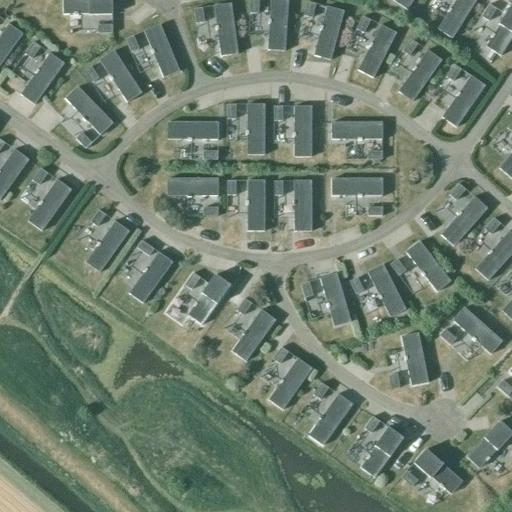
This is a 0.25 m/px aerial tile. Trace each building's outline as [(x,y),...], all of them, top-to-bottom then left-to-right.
[(112,16),(112,0),(63,0),(63,16),(74,15),(74,17),(78,17),(78,15),(89,15),(89,16),(112,16)] [(258,1),(250,0),(250,14),(258,15),(258,1)] [(448,13),(437,30),(452,39),(477,0),(456,0),(450,10),(450,9),(447,12),(448,13)] [(285,51),(287,2),(269,1),(267,24),(269,24),(268,35),(267,35),(266,39),(268,39),(267,50),(285,51)] [(315,5),(307,3),(304,17),(311,19),(315,5)] [(237,54),(230,6),(212,8),(215,31),(216,31),(218,42),(216,42),(217,46),(218,46),(220,57),(237,54)] [(496,10),(489,6),(482,17),(488,22),(496,10)] [(500,57),(511,38),(511,6),(498,25),(499,26),(494,35),(492,34),(490,38),(491,38),(485,48),(500,57)] [(330,60),(343,12),(325,8),(319,30),(320,30),(317,41),(316,40),(315,44),(316,45),(314,55),(330,60)] [(202,9),(194,10),(196,24),(203,23),(202,9)] [(363,18),(356,30),(363,34),(370,21),(363,18)] [(0,66),(22,35),(7,24),(0,33),(0,66)] [(98,34),(112,34),(112,26),(98,26),(98,34)] [(369,48),(357,71),(373,79),(396,34),(380,26),(371,44),(370,44),(368,47),(369,48)] [(178,73),(160,27),(143,34),(151,56),(153,55),(157,65),(155,66),(157,70),(158,69),(162,79),(178,73)] [(133,38),(125,41),(131,54),(138,51),(133,38)] [(411,41),(402,52),(409,57),(417,45),(411,41)] [(40,47),(34,43),(26,54),(32,59),(40,47)] [(413,101),(441,60),(426,50),(413,69),(414,70),(407,78),(406,78),(404,81),(405,82),(399,91),(413,101)] [(36,104),(64,64),(49,53),(36,72),(37,73),(31,82),(29,81),(27,84),(28,85),(22,94),(36,104)] [(140,94),(114,53),(98,63),(111,82),(112,82),(118,91),(116,92),(119,95),(120,94),(126,104),(140,94)] [(460,71),(454,66),(446,78),(453,82),(460,71)] [(90,67),(83,72),(91,83),(97,79),(90,67)] [(457,127),(485,87),(469,76),(456,95),(457,96),(451,105),(450,104),(447,107),(449,108),(443,117),(457,127)] [(112,124),(78,89),(65,102),(81,118),(82,118),(89,125),(88,126),(91,129),(92,128),(100,136),(112,124)] [(247,156),(264,156),(264,105),(247,105),(247,132),(246,132),(246,136),(247,136),(247,156)] [(235,120),(235,106),(227,106),(227,120),(235,120)] [(294,158),(311,158),(311,124),(311,107),(294,107),(294,118),(294,134),(293,134),(293,138),(294,138),(294,146),(294,158)] [(282,122),(282,108),(274,108),(274,122),(278,122),(282,122)] [(218,141),(218,123),(167,123),(167,141),(187,141),(187,142),(191,142),(191,141),(218,141)] [(382,141),(382,123),(331,123),(331,141),(357,141),(357,142),(361,142),(361,141),(382,141)] [(81,134),(75,140),(85,150),(91,144),(81,134)] [(0,201),(28,161),(13,150),(0,168),(0,169),(1,170),(0,170),(0,201)] [(217,152),(203,152),(203,160),(217,160),(217,152)] [(381,152),(367,152),(367,160),(381,160),(381,152)] [(511,178),(511,153),(509,157),(508,156),(505,159),(507,160),(500,169),(511,178)] [(46,174),(40,170),(32,181),(38,186),(46,174)] [(42,231),(70,191),(55,180),(42,200),(43,200),(36,209),(35,208),(33,211),(34,212),(28,221),(42,231)] [(218,197),(218,180),(167,180),(167,197),(187,197),(187,198),(191,198),(191,197),(218,197)] [(382,197),(382,180),(331,180),(331,197),(358,197),(358,198),(362,198),(362,197),(382,197)] [(235,196),(235,182),(227,182),(227,196),(235,196)] [(247,232),(264,233),(264,182),(247,182),(247,202),(246,202),(246,206),(247,206),(247,232)] [(294,233),(311,233),(311,182),(294,182),(294,202),(293,202),(293,206),(294,206),(294,233)] [(282,197),(282,183),(274,183),(274,197),(282,197)] [(459,186),(450,196),(456,201),(465,191),(459,186)] [(458,216),(440,236),(453,248),(487,209),(474,198),(460,213),(460,212),(457,216),(458,216)] [(382,208),(368,209),(368,217),(382,217),(382,208)] [(217,209),(203,209),(203,217),(217,217),(217,209)] [(105,216),(98,211),(90,223),(96,227),(105,216)] [(497,226),(491,220),(482,230),(488,236),(497,226)] [(100,273),(128,233),(113,222),(100,241),(101,242),(95,251),(93,250),(91,253),(92,254),(86,263),(100,273)] [(488,255),(475,270),(488,282),(511,254),(511,235),(509,232),(491,252),(490,251),(487,254),(488,255)] [(147,247),(141,242),(133,254),(139,258),(147,247)] [(419,242),(405,253),(421,274),(423,278),(424,277),(436,293),(450,282),(419,242)] [(143,304),(171,263),(156,253),(143,272),(144,273),(137,281),(136,281),(134,284),(135,285),(129,294),(143,304)] [(396,260),(390,265),(399,276),(405,272),(396,260)] [(382,265),(367,273),(379,297),(378,297),(380,301),(381,300),(390,318),(405,311),(382,265)] [(199,279),(193,274),(185,286),(191,290),(199,279)] [(349,321),(336,274),(318,279),(324,302),(326,302),(329,312),(327,312),(328,316),(330,316),(333,326),(349,321)] [(201,326),(230,286),(215,276),(201,295),(202,295),(196,304),(195,303),(192,306),(193,307),(187,316),(201,326)] [(357,279),(350,282),(356,295),(363,291),(357,279)] [(308,283),(300,285),(304,298),(312,296),(308,283)] [(511,319),(511,299),(511,298),(508,301),(509,302),(502,310),(511,319)] [(252,304),(245,300),(237,311),(244,316),(252,304)] [(502,342),(465,309),(453,323),(470,338),(471,337),(479,345),(478,346),(481,348),(482,347),(490,355),(502,342)] [(248,361),(276,321),(261,310),(247,329),(248,330),(242,339),(241,338),(238,341),(240,342),(233,351),(248,361)] [(445,331),(440,337),(450,346),(455,340),(445,331)] [(427,382),(417,334),(399,337),(404,360),(405,360),(407,370),(406,371),(407,375),(408,374),(410,385),(427,382)] [(287,353),(281,348),(273,360),(279,364),(287,353)] [(283,410),(311,370),(296,359),(283,378),(284,379),(277,388),(276,387),(274,390),(275,391),(269,400),(283,410)] [(396,375),(388,376),(391,390),(399,389),(396,375)] [(511,390),(502,382),(497,388),(508,397),(511,391),(511,390)] [(327,389),(320,384),(312,396),(318,400),(327,389)] [(322,446),(350,406),(335,395),(322,414),(323,415),(317,424),(315,423),(313,426),(314,427),(308,436),(322,446)] [(379,423),(372,418),(364,430),(371,434),(379,423)] [(511,435),(511,433),(499,422),(466,458),(479,469),(486,461),(487,462),(490,460),(489,459),(496,451),(497,451),(511,435)] [(374,479),(403,439),(388,428),(374,447),(375,448),(369,457),(367,456),(365,459),(366,460),(360,469),(374,479)] [(462,482),(425,450),(413,464),(430,479),(431,478),(439,486),(438,487),(441,489),(442,488),(450,495),(462,482)] [(406,472),(401,478),(411,487),(417,481),(406,472)]
